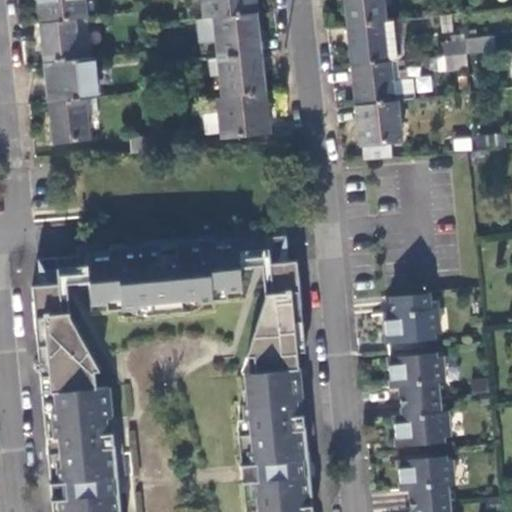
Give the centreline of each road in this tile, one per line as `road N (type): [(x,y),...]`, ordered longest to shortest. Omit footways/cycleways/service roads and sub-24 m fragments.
road 1 (residential): [(345,511),(314,207)]
road 2 (residential): [(29,511),(5,216)]
road 3 (residential): [(308,150),(293,0)]
